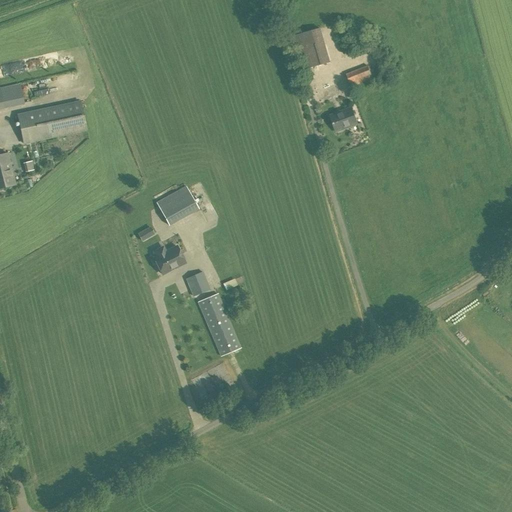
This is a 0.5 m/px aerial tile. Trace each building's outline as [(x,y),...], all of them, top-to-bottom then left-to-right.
[(300,71),(331,62),(320,28),(291,37),(300,71)] [(88,49),(72,50),(74,63),(89,61),(88,49)] [(41,60),(43,68),(59,64),(57,56),(41,60)] [(352,87),(373,79),(368,65),(346,74),(352,87)] [(0,109),(24,104),(20,84),(0,88),(0,109)] [(24,144),(87,131),(81,100),(17,114),(24,144)] [(336,131),(357,124),(352,108),(330,116),(336,131)] [(0,188),(15,184),(8,154),(0,155),(0,188)] [(25,172),(34,170),(32,161),(23,163),(25,172)] [(169,226),(199,209),(186,186),(156,203),(169,226)] [(150,228),(138,234),(142,242),(154,235),(150,228)] [(177,247),(154,258),(162,274),(185,263),(177,247)] [(208,283),(192,290),(194,296),(211,289),(208,283)] [(221,357),(242,348),(218,293),(197,302),(221,357)]
